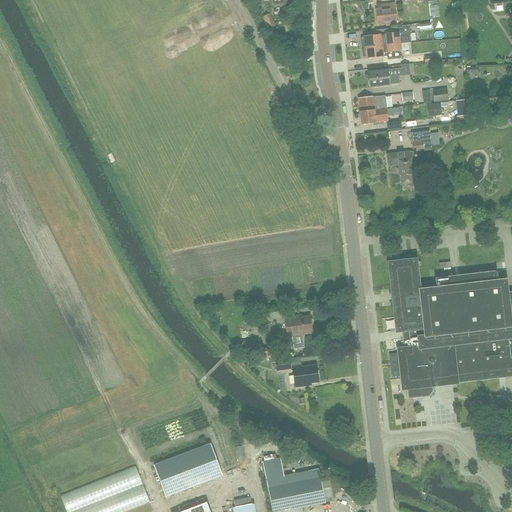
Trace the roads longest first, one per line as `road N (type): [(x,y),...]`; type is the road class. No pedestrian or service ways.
road 1 (track): [(201,380),(132,294),(0,42)]
road 2 (tertiary): [(376,442),(341,152)]
road 3 (unclassified): [(341,152),(315,146),(238,0)]
road 4 (unclassified): [(511,496),(456,439),(376,442)]
road 5 (tertiary): [(341,152),(322,0)]
